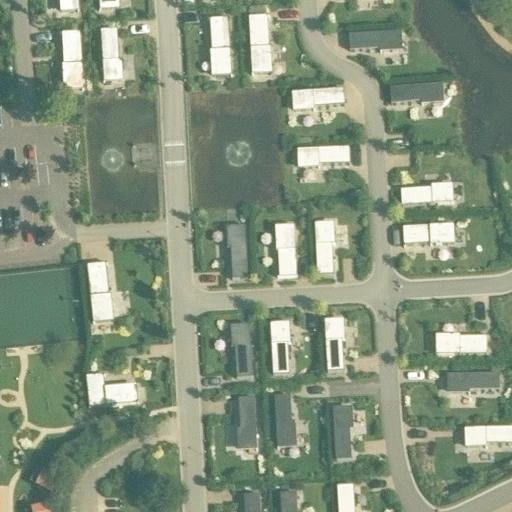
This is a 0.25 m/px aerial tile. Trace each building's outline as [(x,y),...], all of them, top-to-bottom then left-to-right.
[(76,0),(59,0),(60,13),(78,12),(76,0)] [(98,0),(99,11),(116,10),(115,0),(117,0),(98,0)] [(267,18),(249,19),(252,76),(270,75),(270,63),(272,63),(271,50),(269,50),(267,18)] [(212,53),(210,53),(211,67),(213,67),(214,78),(232,77),(229,20),(210,21),(212,53)] [(116,33),(100,34),(103,84),(120,83),(119,63),(118,63),(116,33)] [(62,67),(60,68),(61,81),(63,81),(64,93),(82,92),(79,35),(60,36),(62,67)] [(399,35),(350,38),(350,54),(380,52),(380,53),(400,52),(399,35)] [(440,87),(391,91),(392,106),(422,104),(422,106),(442,105),(440,87)] [(344,92),(294,96),(295,112),(315,111),(314,110),(345,108),(344,92)] [(349,151),(300,153),(300,169),(319,169),(319,168),(350,167),(349,151)] [(432,191),(401,193),(402,209),(452,206),(451,189),(431,190),(432,191)] [(332,227),(315,228),(318,278),(334,277),(332,247),(333,247),(332,227)] [(452,228),(403,230),(404,248),(431,247),(431,249),(443,248),(443,246),(453,245),(452,228)] [(278,241),(276,242),(276,254),(278,254),(279,280),(297,279),(295,230),(277,231),(278,241)] [(247,231),(229,232),(230,252),(231,252),(233,282),(249,281),(247,231)] [(106,265),(87,267),(93,324),(111,322),(110,311),(112,311),(111,297),(109,297),(106,265)] [(343,325),(326,325),(328,375),(344,374),(343,344),(344,344),(343,325)] [(288,327),(271,328),(273,378),(289,377),(288,347),(289,347),(288,327)] [(251,330),(233,331),(234,351),(235,350),(237,381),(253,380),(251,330)] [(461,338),(437,338),(437,358),(487,357),(487,339),(461,340),(461,338)] [(500,377),(450,378),(450,395),(470,395),(470,393),(500,393),(500,377)] [(103,378),(86,379),(89,412),(136,407),(135,390),(122,391),(122,389),(114,390),(114,392),(105,393),(103,378)] [(291,399),(275,400),(278,450),(295,449),(294,429),(292,429),(291,399)] [(241,432),(239,432),(240,452),(257,451),(255,401),(239,402),(241,432)] [(350,412),(333,413),(336,463),(351,462),(350,433),(351,432),(350,412)] [(511,430),(467,432),(467,449),(486,448),(486,447),(511,446),(511,430)] [(257,461),(260,483),(268,482),(265,460),(257,461)] [(257,462),(245,462),(247,486),(258,485),(257,462)] [(48,475),(40,491),(52,496),(60,480),(48,475)] [(354,511),(353,489),(338,489),(339,511),(354,511)] [(297,511),(296,496),(281,496),(281,511),(297,511)] [(245,511),(260,511),(260,498),(244,499),(245,511)]
